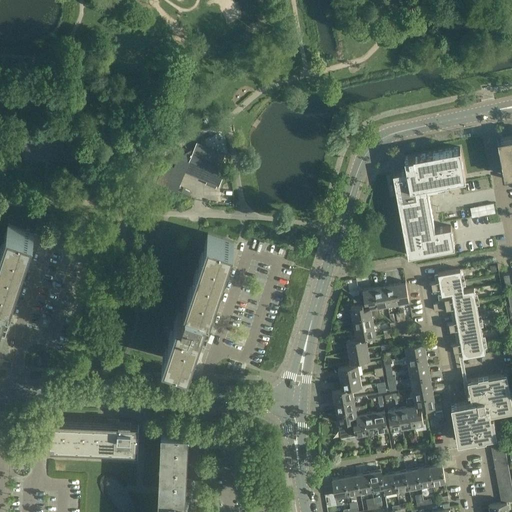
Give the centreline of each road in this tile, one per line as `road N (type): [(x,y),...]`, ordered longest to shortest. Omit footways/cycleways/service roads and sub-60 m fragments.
road 1 (tertiary): [(330,264),(367,151),(386,136),(487,114)]
road 2 (residential): [(446,373),(420,272),(401,263),(351,271),(330,264)]
road 3 (tertiary): [(198,397),(6,389)]
road 4 (tertiary): [(294,400),(330,264)]
road 5 (residential): [(2,451),(139,458)]
